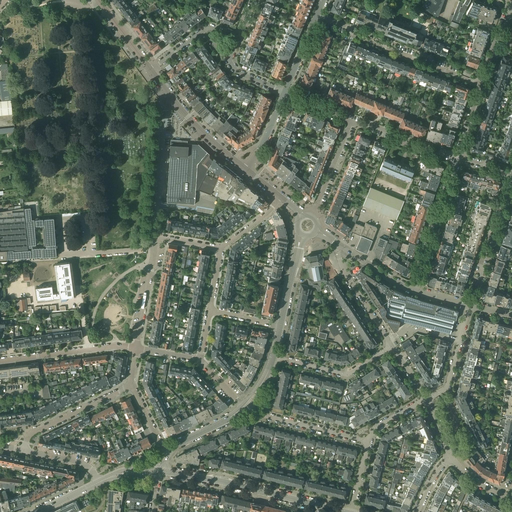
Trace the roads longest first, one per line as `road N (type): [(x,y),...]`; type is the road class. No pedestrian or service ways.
road 1 (tertiary): [(344,511),(157,470)]
road 2 (residential): [(482,84),(316,15)]
road 3 (residential): [(414,290),(458,155)]
road 4 (residential): [(245,169),(191,122),(149,69)]
road 5 (residential): [(21,450),(33,432),(130,384)]
road 6 (residential): [(470,305),(511,182)]
road 7 (residential): [(273,357),(347,374),(392,345)]
road 8 (residential): [(368,441),(244,407)]
